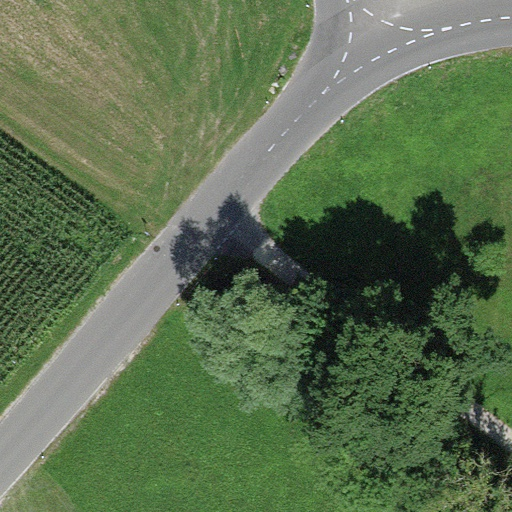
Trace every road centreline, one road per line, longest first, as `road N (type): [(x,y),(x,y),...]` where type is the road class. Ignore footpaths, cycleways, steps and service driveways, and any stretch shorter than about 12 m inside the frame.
road 1 (unclassified): [(371,42),(0,463)]
road 2 (track): [(208,223),(511,444)]
road 3 (unclassified): [(511,18),(371,42)]
